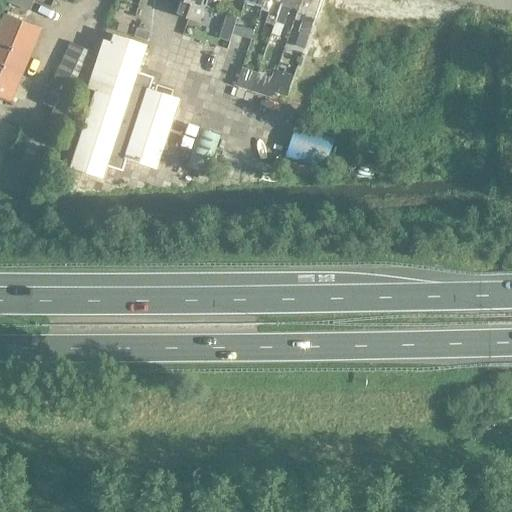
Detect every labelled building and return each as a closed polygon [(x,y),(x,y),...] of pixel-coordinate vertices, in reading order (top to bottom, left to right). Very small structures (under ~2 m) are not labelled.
[(9,0),(9,2),(22,8),(27,10),(31,1),(29,0),(9,0)] [(176,0),(179,1),(174,15),(198,23),(200,16),(201,17),(205,5),(203,5),(204,0),(176,0)] [(213,0),(207,0),(206,6),(216,9),(219,2),(213,0)] [(273,0),(266,23),(267,23),(265,27),(272,29),(281,0),(273,0)] [(282,33),(290,7),(298,10),(300,0),(281,0),(272,29),(282,33)] [(304,15),(297,36),(308,40),(315,17),(320,0),(300,0),(298,10),(297,13),(304,15)] [(0,98),(11,103),(12,101),(18,104),(20,99),(23,101),(32,83),(21,78),(30,58),(29,57),(40,28),(4,13),(3,17),(0,15),(0,98)] [(230,43),(237,19),(228,16),(221,40),(230,43)] [(137,28),(134,36),(147,40),(150,32),(137,28)] [(245,29),(243,37),(252,39),(254,32),(245,29)] [(108,37),(92,85),(101,88),(75,166),(109,178),(114,164),(128,168),(131,157),(164,168),(187,96),(155,86),(158,75),(145,71),(154,42),(147,40),(134,36),(120,31),(117,39),(108,37)] [(71,42),(64,56),(43,100),(56,107),(45,131),(57,137),(98,53),(71,42)] [(274,78),(268,96),(271,97),(285,102),(293,76),(277,70),(274,78)] [(236,85),(238,86),(248,90),(253,76),(240,71),(239,75),(236,85)] [(258,73),(252,91),(268,96),(274,78),(258,73)] [(447,106),(451,91),(445,90),(441,105),(447,106)] [(57,137),(45,131),(28,123),(0,180),(0,186),(32,191),(57,137)] [(295,126),(286,156),(326,167),(335,138),(295,126)] [(188,166),(206,171),(216,137),(198,131),(188,166)]
